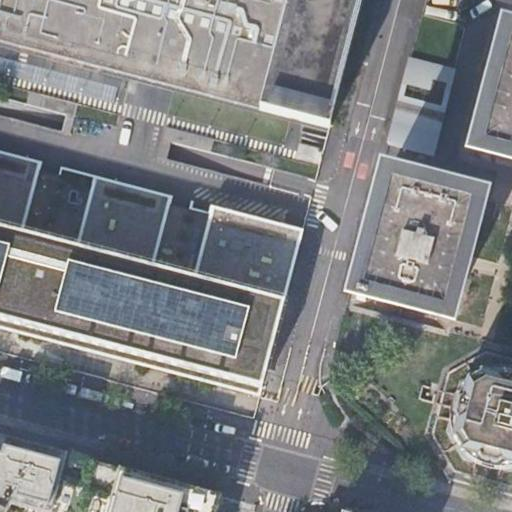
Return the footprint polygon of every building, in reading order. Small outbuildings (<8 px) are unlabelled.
[(0,0),(0,41),(331,130),(362,0),(0,0)] [(511,36),(510,36),(480,152),(511,160),(511,36)] [(412,54),(390,142),(437,154),(459,66),(412,54)] [(0,322),(265,390),(306,232),(219,209),(200,282),(160,271),(177,207),(178,199),(98,178),(79,251),(27,237),(43,173),(45,165),(0,153),(0,322)] [(479,202),(388,179),(360,293),(362,293),(360,299),(368,301),(369,295),(450,317),(465,259),(479,202)] [(0,322),(0,330),(94,355),(260,398),(269,400),(312,234),(306,232),(265,390),(0,322)] [(511,363),(483,356),(450,374),(434,435),(457,470),(511,484),(511,363)] [(0,511),(212,511),(217,497),(50,451),(0,438),(0,511)]
